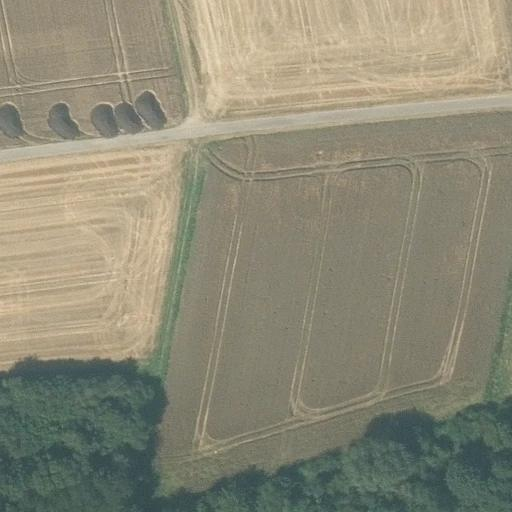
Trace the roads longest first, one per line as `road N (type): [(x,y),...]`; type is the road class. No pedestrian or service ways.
road 1 (track): [(196,131),(140,511)]
road 2 (track): [(511,99),(196,131)]
road 3 (track): [(196,131),(0,158)]
road 4 (track): [(171,0),(196,131)]
